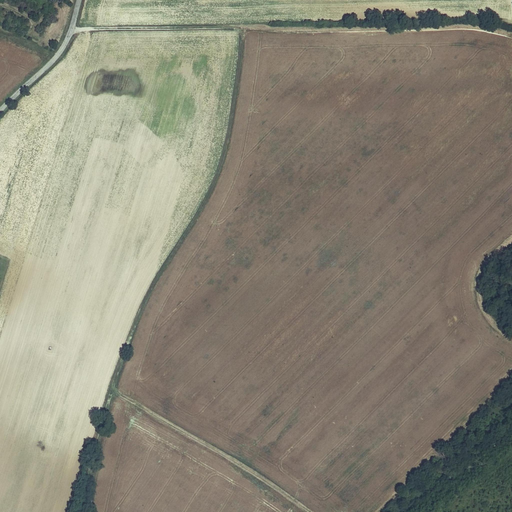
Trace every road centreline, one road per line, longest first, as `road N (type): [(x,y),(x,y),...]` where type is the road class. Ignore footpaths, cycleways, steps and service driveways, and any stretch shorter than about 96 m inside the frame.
road 1 (track): [(71,29),(474,26),(511,35)]
road 2 (track): [(112,390),(140,311),(216,177),(245,27)]
road 3 (track): [(309,511),(112,390)]
road 4 (unclassified): [(0,111),(55,57),(78,0)]
